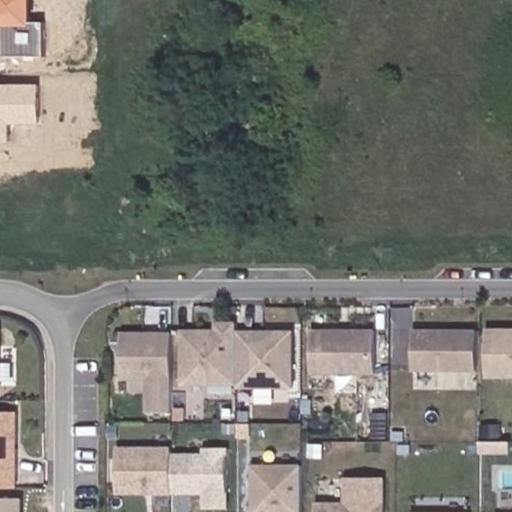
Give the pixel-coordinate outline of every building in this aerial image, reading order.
[(213,326),(182,325),(181,385),(293,386),(294,325),(213,324),(213,326)] [(511,324),(484,324),(484,376),(511,376),(511,324)] [(377,326),(313,325),(312,371),(376,372),(377,326)] [(476,327),(412,326),(411,372),(475,373),(476,327)] [(178,328),(118,328),(118,380),(146,380),(146,411),(179,411),(178,328)] [(0,407),(0,471),(14,472),(14,407),(0,407)] [(170,492),(202,493),(201,508),(228,509),(229,446),(202,445),(202,451),(171,451),(170,492)] [(251,461),(249,511),(302,511),(303,463),(251,461)] [(315,498),(314,511),(390,511),(393,476),(345,473),(344,500),(315,498)] [(0,493),(0,511),(19,511),(19,494),(0,493)]
